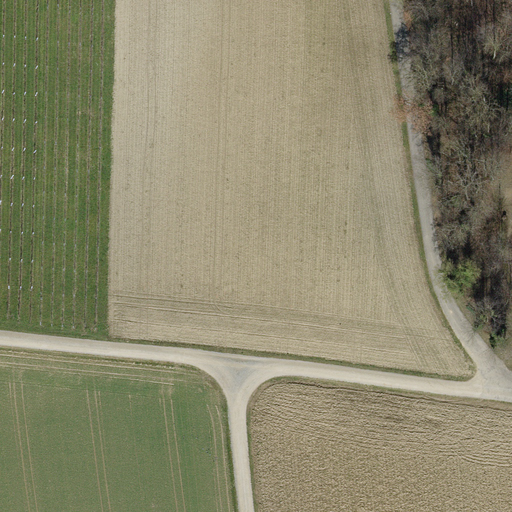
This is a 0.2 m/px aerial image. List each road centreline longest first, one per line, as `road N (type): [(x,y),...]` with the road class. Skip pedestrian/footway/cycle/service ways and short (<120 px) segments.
road 1 (track): [(394,0),(426,229),(499,395)]
road 2 (track): [(235,363),(499,395)]
road 3 (track): [(0,338),(235,363)]
road 4 (track): [(235,363),(252,511)]
